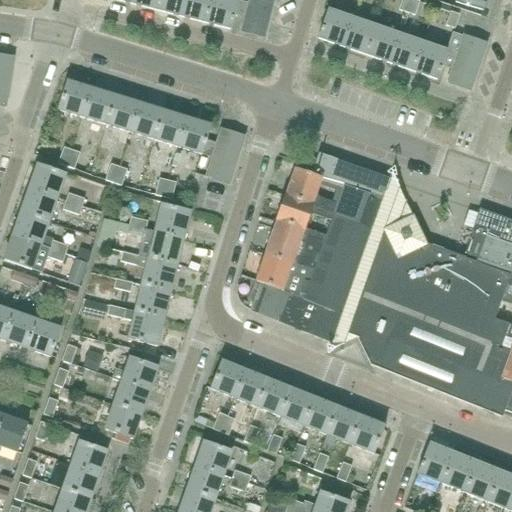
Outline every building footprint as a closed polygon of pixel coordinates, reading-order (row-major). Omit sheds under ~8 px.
[(157,12),(159,0),(133,0),(133,6),(157,12)] [(181,18),(185,0),(159,0),(157,12),(181,18)] [(205,24),(211,0),(185,0),(181,18),(205,24)] [(234,16),(237,2),(227,0),(211,0),(205,24),(230,30),(234,16)] [(264,33),(269,16),(272,0),(237,0),(237,2),(234,16),(245,19),(243,28),(264,33)] [(406,15),(411,1),(407,0),(402,0),(398,12),(406,15)] [(483,12),(486,0),(455,0),(455,4),(483,12)] [(411,1),(406,15),(414,17),(418,4),(411,1)] [(341,48),(351,20),(327,12),(318,40),(341,48)] [(454,31),(459,17),(450,14),(445,27),(454,31)] [(365,56),(375,29),(351,20),(341,48),(365,56)] [(389,65),(398,37),(375,29),(365,56),(389,65)] [(470,87),(485,45),(452,34),(446,54),(445,57),(442,66),(453,70),(450,80),(470,87)] [(412,73),(422,45),(398,37),(389,65),(412,73)] [(445,57),(446,54),(422,45),(412,73),(436,81),(442,66),(445,57)] [(0,107),(4,109),(10,65),(0,63),(0,107)] [(82,119),(90,91),(66,83),(57,112),(82,119)] [(106,127),(114,98),(90,91),(82,119),(106,127)] [(129,134),(138,106),(114,98),(106,127),(129,134)] [(153,142),(162,113),(138,106),(129,134),(153,142)] [(177,149),(186,120),(162,113),(153,142),(177,149)] [(201,156),(205,143),(210,128),(186,120),(177,149),(200,156),(201,156)] [(228,186),(241,144),(220,137),(217,147),(205,143),(201,156),(200,156),(193,175),(228,186)] [(67,168),(71,152),(63,150),(58,165),(67,168)] [(71,152),(67,168),(74,171),(79,155),(71,152)] [(372,228),(380,206),(388,182),(319,158),(312,177),(312,178),(320,181),(343,189),(337,207),(334,215),(372,228)] [(29,191),(56,200),(64,177),(37,166),(29,191)] [(114,185),(119,169),(110,166),(105,182),(114,185)] [(119,169),(114,185),(121,188),(126,172),(119,169)] [(334,215),(337,207),(318,200),(315,196),(320,181),(312,178),(312,177),(294,171),(285,198),(334,215)] [(161,199),(166,183),(159,181),(155,197),(161,199)] [(166,183),(161,199),(171,201),(175,185),(166,183)] [(48,224),(56,200),(29,191),(20,214),(48,224)] [(68,195),(65,204),(81,209),(84,201),(68,195)] [(332,222),(334,215),(285,198),(276,224),(289,229),(287,235),(300,240),(304,229),(308,217),(313,216),(332,222)] [(78,217),(81,209),(65,204),(62,211),(78,217)] [(426,246),(412,218),(390,210),(380,206),(372,228),(334,215),(332,222),(326,237),(314,274),(308,272),(306,280),(311,282),(310,285),(304,284),(301,295),(305,297),(304,300),(304,301),(319,307),(308,334),(331,343),(336,331),(348,336),(358,340),(359,341),(358,343),(370,367),(501,419),(503,412),(511,414),(511,355),(505,353),(486,346),(492,327),(494,321),(501,302),(503,296),(510,277),(476,265),(464,261),(464,260),(426,246)] [(189,214),(175,210),(161,207),(154,234),(183,241),(189,214)] [(65,256),(68,248),(53,242),(58,227),(48,224),(20,214),(12,238),(65,256)] [(511,225),(480,214),(473,235),(511,248),(511,225)] [(131,220),(129,227),(145,232),(147,224),(131,220)] [(129,227),(103,221),(96,248),(110,251),(115,232),(143,239),(142,242),(151,245),(147,261),(176,268),(183,241),(154,234),(145,232),(129,227)] [(314,274),(326,237),(304,229),(300,240),(287,235),(274,231),(265,257),(308,272),(314,274)] [(511,270),(511,248),(473,235),(472,236),(473,236),(464,260),(464,261),(476,265),(510,277),(511,270)] [(62,264),(65,256),(12,238),(4,262),(31,272),(36,257),(45,260),(46,258),(62,264)] [(139,258),(137,258),(122,254),(120,264),(136,268),(139,258)] [(308,272),(265,257),(255,283),(267,287),(282,292),(287,276),(292,275),(306,280),(308,272)] [(170,294),(176,268),(147,261),(141,287),(170,294)] [(79,285),(83,274),(72,270),(68,281),(79,285)] [(511,299),(511,270),(510,277),(503,296),(511,299)] [(23,286),(26,278),(13,273),(11,281),(23,286)] [(26,278),(23,286),(34,290),(37,282),(26,278)] [(129,294),(132,285),(116,281),(113,290),(129,294)] [(53,300),(57,288),(48,285),(44,297),(53,300)] [(163,323),(170,294),(141,287),(134,316),(163,323)] [(282,292),(267,287),(263,297),(258,314),(308,334),(319,307),(304,301),(304,300),(282,292)] [(73,304),(76,296),(65,292),(62,300),(73,304)] [(258,314),(263,297),(255,294),(250,311),(258,314)] [(511,299),(503,296),(501,302),(511,305),(511,299)] [(0,340),(3,342),(13,314),(0,309),(0,340)] [(123,321),(125,314),(108,310),(107,317),(123,321)] [(26,350),(36,322),(13,314),(3,342),(26,350)] [(157,348),(163,323),(134,316),(128,341),(157,348)] [(511,327),(494,321),(492,327),(486,346),(505,353),(511,355),(511,327)] [(50,358),(60,331),(36,322),(26,350),(50,358)] [(62,361),(71,365),(76,350),(67,347),(62,361)] [(149,394),(157,369),(130,359),(121,384),(149,394)] [(244,373),(232,368),(221,363),(210,390),(234,400),(244,373)] [(54,385),(63,388),(68,373),(59,370),(54,385)] [(267,382),(252,376),(244,373),(234,400),(256,409),(267,382)] [(292,391),(275,385),(267,382),(256,409),(281,419),(292,391)] [(140,417),(149,394),(121,384),(113,407),(140,417)] [(301,436),(304,428),(315,401),(292,391),(281,419),(278,427),(301,436)] [(52,419),(57,404),(48,401),(43,416),(52,419)] [(338,410),(322,403),(315,401),(304,428),(327,437),(338,410)] [(132,441),(140,417),(113,407),(105,431),(132,441)] [(350,446),(360,419),(338,410),(327,437),(322,449),(331,453),(332,451),(333,451),(337,441),(350,446)] [(219,415),(215,425),(213,431),(220,434),(226,418),(219,415)] [(213,431),(215,425),(197,417),(194,423),(213,431)] [(24,432),(27,426),(2,418),(0,423),(0,448),(17,454),(19,447),(24,449),(30,434),(24,432)] [(220,434),(228,437),(234,422),(226,418),(220,434)] [(373,455),(384,428),(360,419),(350,446),(373,455)] [(44,443),(49,427),(40,424),(35,440),(44,443)] [(252,447),(258,431),(250,428),(244,443),(252,447)] [(274,437),(268,453),(275,456),(281,440),(274,437)] [(107,453),(104,452),(79,443),(70,468),(98,477),(107,453)] [(222,477),(231,453),(203,443),(195,468),(222,477)] [(297,446),(291,462),(299,465),(305,450),(297,446)] [(440,485),(452,455),(429,446),(417,475),(440,485)] [(320,455),(313,471),(322,474),(328,459),(320,455)] [(463,494),(475,465),(452,455),(440,485),(463,494)] [(22,477),(24,478),(31,480),(36,464),(27,461),(22,477)] [(345,483),(351,468),(343,465),(336,480),(345,483)] [(487,503),(499,474),(475,465),(463,494),(487,503)] [(90,501),(98,477),(70,468),(62,491),(90,501)] [(214,501),(222,477),(195,468),(187,491),(214,501)] [(232,480),(247,486),(250,478),(234,473),(232,480)] [(508,511),(510,511),(511,507),(511,479),(499,474),(487,503),(508,511)] [(0,486),(9,490),(12,482),(1,477),(0,479),(0,486)] [(245,494),(247,486),(232,480),(229,489),(245,494)] [(344,511),(352,492),(324,483),(315,507),(304,503),(303,505),(290,500),(287,509),(294,511),(344,511)] [(14,500),(23,504),(28,488),(19,485),(14,500)] [(86,511),(90,501),(62,491),(54,511),(86,511)] [(210,511),(214,501),(187,491),(179,511),(210,511)]
